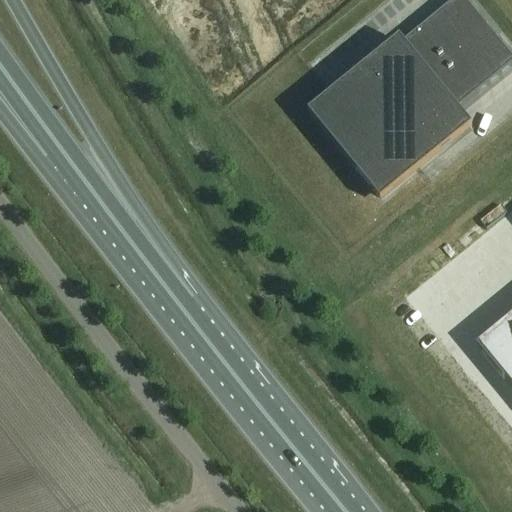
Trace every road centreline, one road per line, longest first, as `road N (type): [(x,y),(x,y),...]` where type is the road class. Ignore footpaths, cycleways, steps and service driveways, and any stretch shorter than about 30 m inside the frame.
road 1 (unclassified): [(0,190),(248,511)]
road 2 (trunk): [(181,306),(13,0)]
road 3 (trunk): [(345,511),(181,306)]
road 4 (trunk): [(181,306),(56,143)]
